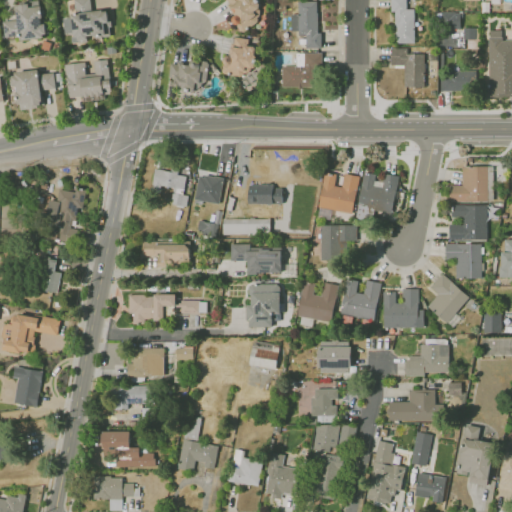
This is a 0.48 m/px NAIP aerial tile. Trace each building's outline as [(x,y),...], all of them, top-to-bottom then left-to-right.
[(74,0),(76,15),(63,16),(65,34),(71,33),(72,42),(88,40),(88,38),(110,35),(107,9),(92,11),(90,0),(74,0)] [(254,0),(227,0),(239,31),(263,22),(254,0)] [(414,42),(414,8),(407,8),(406,0),(390,0),(391,11),(394,11),(395,43),(414,42)] [(5,37),(19,36),(20,39),(46,37),(45,24),(43,24),(41,1),(15,3),(16,20),(3,21),(5,37)] [(319,48),(318,1),(298,1),(298,14),(291,14),(291,33),(306,33),(306,48),(319,48)] [(460,12),(440,12),(441,29),(460,28),(460,12)] [(511,93),(511,40),(502,40),(502,30),(488,30),(489,97),(511,97),(511,93)] [(249,39),(233,36),(230,57),(224,56),(222,72),(252,77),(257,47),(248,45),(249,39)] [(407,54),(407,47),(391,47),(391,65),(405,65),(404,87),(424,87),(425,54),(407,54)] [(320,52),(296,53),(296,66),(282,66),(282,87),(321,86),(320,52)] [(85,62),(65,64),(69,97),(84,95),(84,100),(112,96),(108,59),(94,61),(96,73),(87,74),(85,62)] [(209,62),(191,60),(190,64),(173,62),(170,85),(195,88),(196,81),(206,83),(209,62)] [(442,90),(472,91),(472,71),(443,70),(442,90)] [(493,200),(492,165),(462,166),(462,185),(450,185),(450,201),(493,200)] [(186,173),(154,169),(152,186),(173,188),(171,204),(186,206),(187,195),(183,195),(186,173)] [(319,207),(353,212),(358,175),(344,173),(342,186),(335,185),(336,175),(324,173),(319,207)] [(398,176),(384,173),(383,181),(375,180),(376,174),(363,173),(357,216),(373,218),(374,210),(392,213),(398,176)] [(199,174),(194,199),(219,203),(224,178),(199,174)] [(248,203),(282,204),(282,185),(249,185),(248,203)] [(59,189),(57,200),(50,199),(46,221),(54,223),(53,231),(60,232),(59,240),(75,243),(77,229),(73,228),(77,207),(83,208),(86,190),(75,188),(75,192),(59,189)] [(487,240),(488,205),(452,204),(452,217),(463,217),(463,224),(450,223),(449,239),(487,240)] [(270,218),(223,218),(222,233),(270,234),(270,218)] [(216,236),(218,223),(202,221),(200,234),(216,236)] [(357,225),(321,224),(320,259),(346,259),(346,240),(357,241),(357,225)] [(511,238),(502,239),(501,277),(511,277),(511,238)] [(456,278),(482,278),(481,243),(445,244),(446,259),(455,259),(456,278)] [(250,244),(230,244),(230,260),(247,260),(247,273),(281,273),(282,248),(250,247),(250,244)] [(61,272),(55,271),(57,259),(42,257),(36,289),(57,292),(61,272)] [(469,297),(442,273),(430,287),(438,294),(427,306),(447,323),(469,297)] [(374,320),(381,282),(365,280),(363,292),(356,291),(358,281),(346,278),(340,314),(374,320)] [(338,284),(323,282),(321,294),(313,293),(315,283),(302,281),(297,316),(332,321),(338,284)] [(280,314),(280,284),(249,284),(250,304),(247,304),(247,327),(272,326),(272,314),(280,314)] [(424,327),(424,309),(418,309),(418,288),(402,288),(402,303),(396,303),(395,291),(383,291),(383,327),(424,327)] [(129,294),(128,313),(132,313),(132,323),(145,323),(145,320),(163,320),(163,306),(176,306),(176,294),(129,294)] [(206,313),(206,301),(178,300),(178,313),(206,313)] [(60,320),(16,313),(14,324),(6,323),(1,349),(33,354),(36,331),(58,335),(60,320)] [(484,313),(483,332),(501,333),(501,313),(484,313)] [(319,373),(351,372),(350,340),(318,340),(319,373)] [(263,342),(263,343),(252,341),(249,365),(276,368),(279,344),(263,342)] [(406,375),(424,376),(424,372),(448,372),(449,344),(421,344),(420,356),(406,355),(406,375)] [(193,359),(193,346),(176,347),(176,359),(193,359)] [(164,348),(129,347),(128,375),(164,375),(164,348)] [(38,406),(42,370),(14,367),(13,377),(17,377),(14,404),(38,406)] [(155,385),(113,386),(114,409),(128,409),(128,403),(156,403),(155,385)] [(311,397),(311,416),(318,416),(318,422),(335,422),(335,399),(338,398),(337,388),(315,389),(315,397),(311,397)] [(388,420),(443,420),(443,404),(435,404),(435,389),(409,389),(409,401),(388,401),(388,420)] [(314,451),(330,451),(330,446),(354,447),(355,425),(315,423),(314,451)] [(494,443),(478,440),(480,427),(465,424),(457,473),(469,475),(468,482),(487,485),(494,443)] [(155,466),(155,454),(140,454),(140,447),(130,447),(130,431),(102,431),(102,454),(116,454),(116,467),(155,466)] [(426,466),(432,434),(416,431),(410,463),(426,466)] [(177,468),(193,471),(195,460),(204,462),(203,466),(214,468),(218,445),(183,439),(177,468)] [(405,466),(390,464),(394,443),(377,440),(367,500),(392,504),(394,489),(401,490),(405,466)] [(230,482),(259,485),(262,460),(244,458),(244,450),(233,449),(230,482)] [(300,468),(283,466),(285,455),(270,452),(264,495),(281,497),(282,493),(296,495),(300,468)] [(511,453),(505,452),(498,490),(511,492),(511,453)] [(342,458),(316,454),(310,495),(336,499),(342,458)] [(414,495),(432,498),(432,501),(442,503),(446,477),(418,472),(414,495)] [(134,482),(122,482),(122,477),(93,477),(93,498),(109,498),(109,510),(122,510),(122,496),(134,496),(134,482)] [(0,511),(22,511),(25,496),(8,493),(7,500),(0,498),(0,511)]
